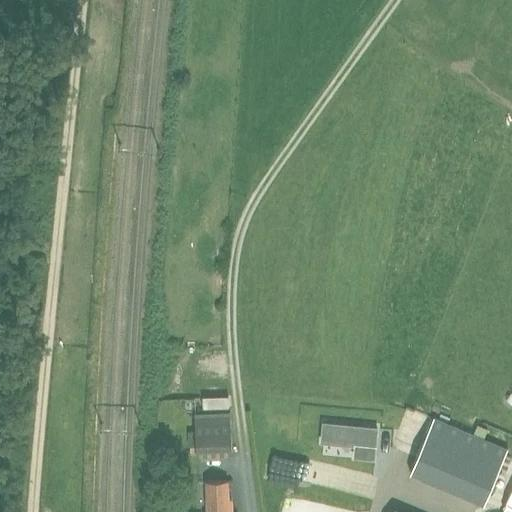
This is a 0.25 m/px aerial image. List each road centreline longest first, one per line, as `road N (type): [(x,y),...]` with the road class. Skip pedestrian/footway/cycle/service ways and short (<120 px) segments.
road 1 (track): [(251,511),(231,346),(234,250),(256,193),(392,0)]
road 2 (track): [(32,511),(81,0)]
